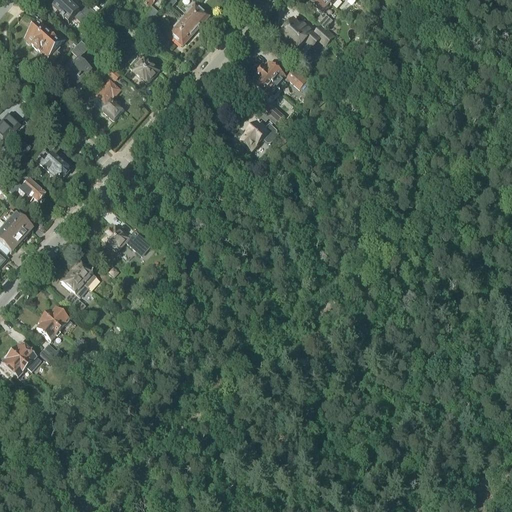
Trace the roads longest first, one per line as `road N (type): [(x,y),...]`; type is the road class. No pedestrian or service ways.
road 1 (track): [(64,511),(511,142)]
road 2 (track): [(120,162),(137,176),(419,211),(511,309)]
road 3 (residential): [(115,168),(260,10)]
road 4 (residential): [(0,299),(115,168)]
road 5 (residential): [(115,168),(0,60)]
